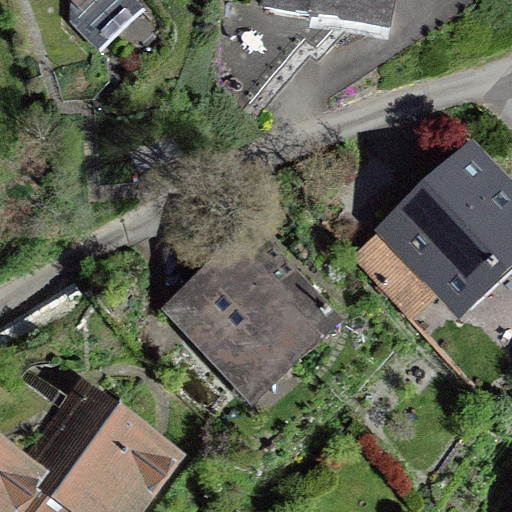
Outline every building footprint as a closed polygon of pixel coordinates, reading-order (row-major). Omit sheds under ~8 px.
[(265,0),(264,7),(377,29),(382,0),(265,0)] [(511,260),(511,205),(468,158),(390,229),(462,307),(511,260)] [(238,341),(269,374),(333,315),(260,237),(174,316),(216,361),(238,341)] [(355,261),(375,283),(399,262),(380,239),(355,261)] [(131,511),(170,460),(83,395),(27,472),(37,479),(80,511),(89,500),(105,511),(131,511)] [(0,511),(12,511),(37,479),(27,472),(0,451),(0,511)]
